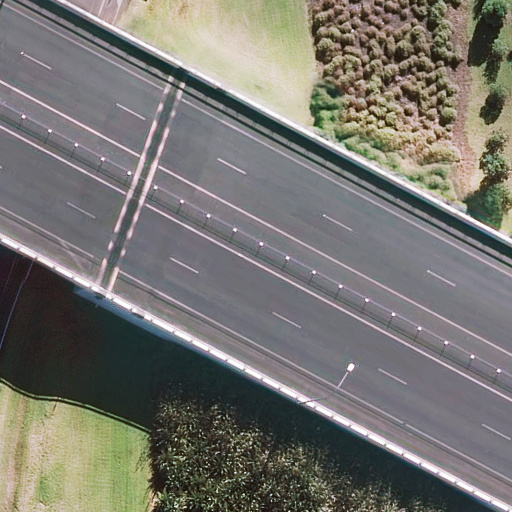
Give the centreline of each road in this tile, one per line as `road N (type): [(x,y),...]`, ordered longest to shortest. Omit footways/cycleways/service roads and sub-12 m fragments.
road 1 (motorway): [(0,40),(511,316)]
road 2 (motorway): [(511,440),(0,167)]
road 3 (motorway): [(0,245),(86,0)]
